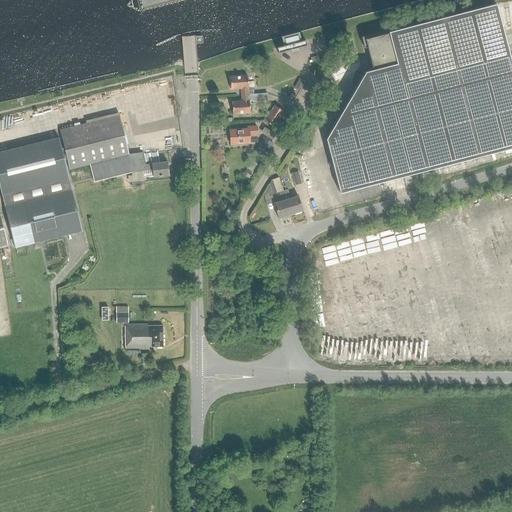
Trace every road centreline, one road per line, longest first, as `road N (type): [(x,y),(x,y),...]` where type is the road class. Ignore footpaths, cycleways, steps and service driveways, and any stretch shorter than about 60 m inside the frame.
road 1 (unclassified): [(287,377),(286,243),(293,234),(511,170)]
road 2 (tertiary): [(195,365),(185,0)]
road 3 (unclassified): [(287,377),(511,378)]
road 4 (tertiary): [(198,511),(196,389)]
